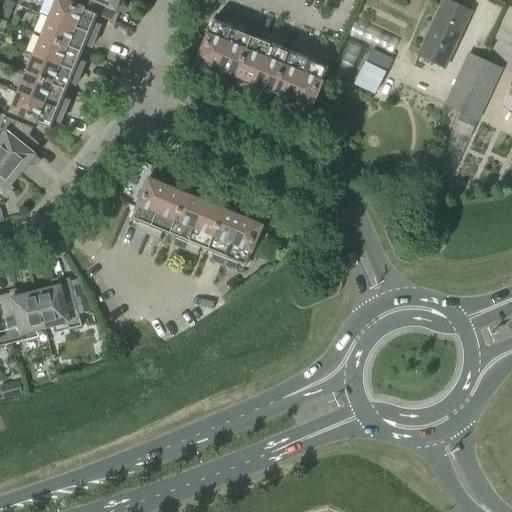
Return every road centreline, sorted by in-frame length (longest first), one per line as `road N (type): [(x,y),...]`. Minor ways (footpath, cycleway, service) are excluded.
road 1 (unclassified): [(399,297),(354,209),(314,164),(142,89)]
road 2 (unclassified): [(126,123),(308,198),(329,219),(367,311)]
road 3 (secondary): [(284,397),(0,505)]
road 4 (secondary): [(100,511),(275,448)]
road 5 (residential): [(190,302),(50,222)]
road 6 (residential): [(50,222),(126,123)]
road 7 (secondary): [(367,311),(334,357),(284,397)]
